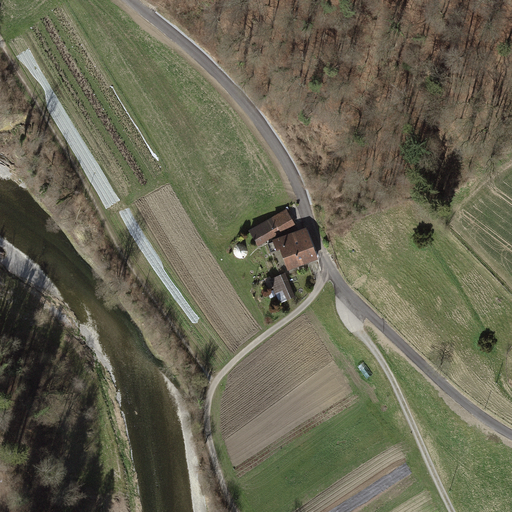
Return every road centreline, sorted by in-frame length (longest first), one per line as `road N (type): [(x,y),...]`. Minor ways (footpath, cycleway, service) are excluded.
road 1 (track): [(343,295),(454,511)]
road 2 (track): [(214,384),(306,307),(331,269)]
road 3 (track): [(238,511),(210,450),(214,384)]
